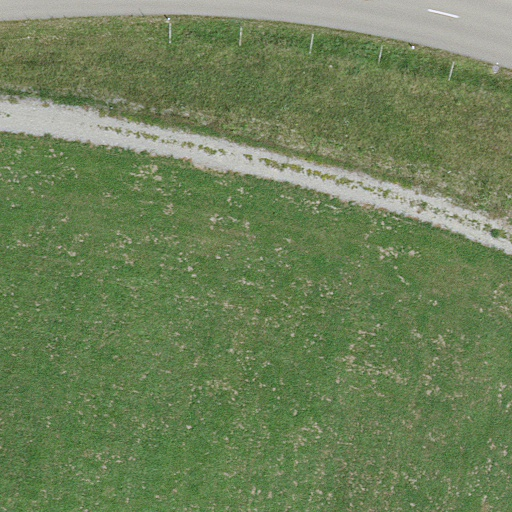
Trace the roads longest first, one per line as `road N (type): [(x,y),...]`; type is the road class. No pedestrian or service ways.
road 1 (track): [(511,242),(454,215),(231,158),(0,118)]
road 2 (tertiary): [(386,0),(511,36)]
